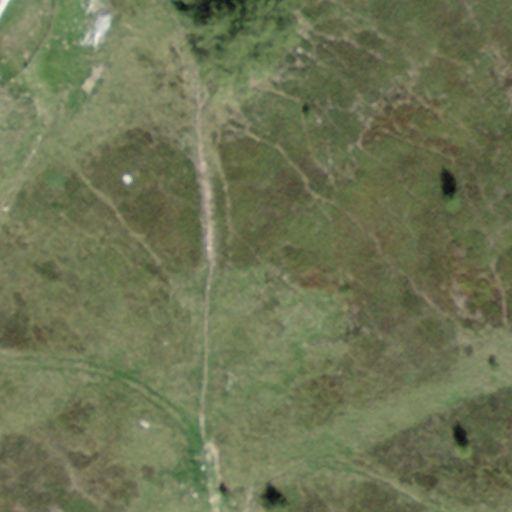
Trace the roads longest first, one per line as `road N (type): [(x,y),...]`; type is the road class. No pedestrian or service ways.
road 1 (track): [(196,432),(179,404),(152,384),(93,360),(0,351)]
road 2 (track): [(0,203),(45,105),(14,47)]
